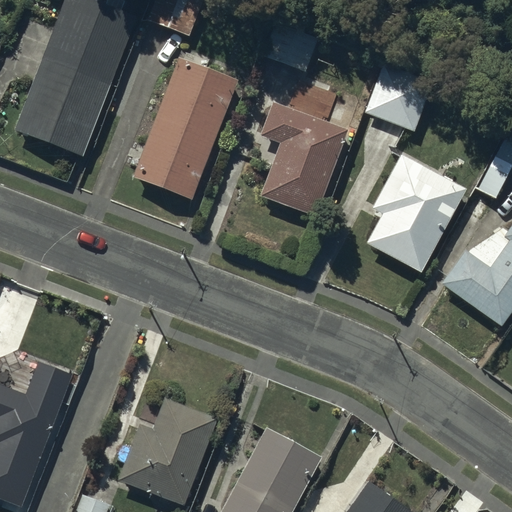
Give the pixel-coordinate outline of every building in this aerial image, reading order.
[(135,18),(88,0),(64,0),(14,131),(81,157),(135,18)] [(199,0),(152,0),(145,19),(187,34),(199,0)] [(317,28),(282,14),(265,56),(300,70),(317,28)] [(238,78),(178,56),(132,174),(192,197),(238,78)] [(432,77),(384,60),(364,112),(413,130),(432,77)] [(298,74),(284,69),(275,94),(289,99),(298,74)] [(346,130),(271,102),(259,134),(280,142),(260,195),(314,215),(346,130)] [(511,129),(479,188),(494,197),(511,166),(511,129)] [(467,188),(401,153),(371,208),(382,214),(365,244),(420,273),(467,188)] [(511,308),(511,225),(504,236),(509,240),(490,266),(466,249),(441,283),(500,325),(511,308)] [(74,373),(38,360),(25,394),(0,384),(0,500),(22,509),(74,373)] [(215,417),(164,398),(152,428),(139,423),(117,481),(182,505),(215,417)] [(290,511),(321,457),(266,428),(219,511),(290,511)] [(412,511),(368,480),(345,511),(412,511)] [(104,511),(107,505),(81,495),(74,511),(104,511)]
